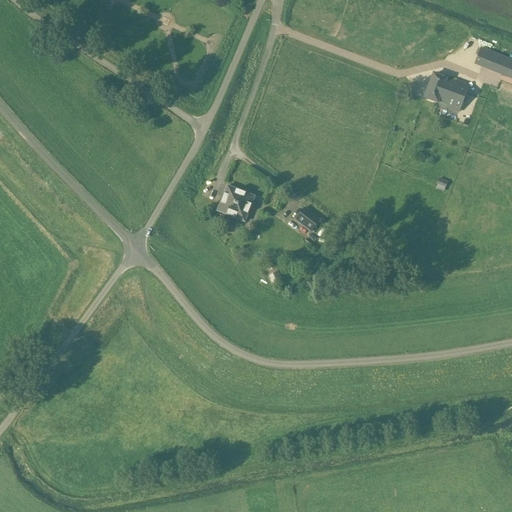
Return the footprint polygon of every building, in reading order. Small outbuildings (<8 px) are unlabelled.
[(494,54),(481,49),(475,63),(488,69),(494,54)] [(511,61),(509,60),(503,75),(511,78),(511,61)] [(446,79),(433,74),(424,98),(437,103),(438,102),(447,105),(446,108),(458,112),(468,86),(456,81),(455,84),(446,81),(446,79)] [(440,179),(437,184),(445,187),(447,182),(440,179)] [(217,212),(244,223),(254,197),(227,186),(217,212)] [(311,233),(312,231),(320,221),(304,209),(295,220),(311,233)] [(277,273),(269,276),(273,285),(280,282),(277,273)]
